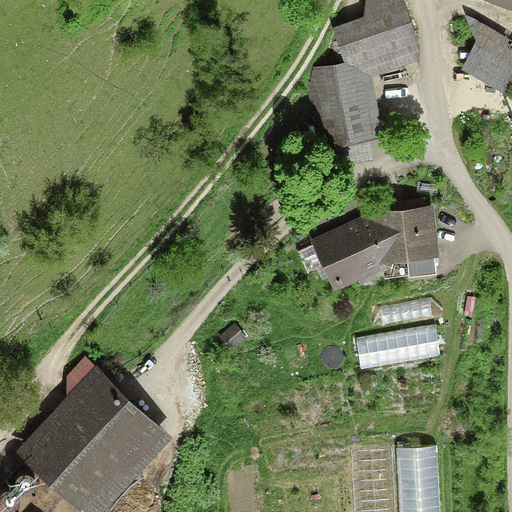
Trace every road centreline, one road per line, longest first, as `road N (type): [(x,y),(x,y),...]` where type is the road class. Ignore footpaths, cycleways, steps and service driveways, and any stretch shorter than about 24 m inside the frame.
road 1 (track): [(330,0),(293,74),(171,226),(75,329),(0,430)]
road 2 (residential): [(423,0),(446,145),(494,230),(511,291)]
